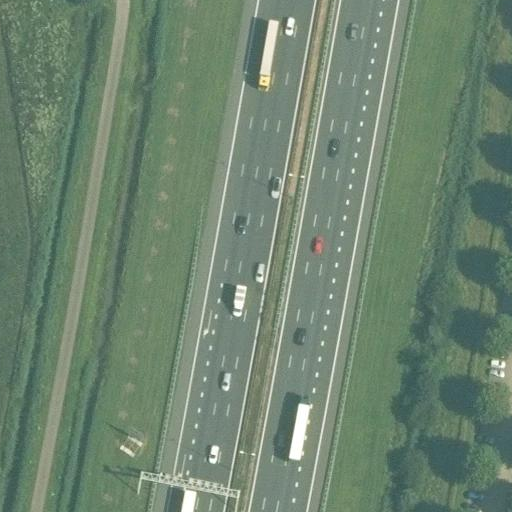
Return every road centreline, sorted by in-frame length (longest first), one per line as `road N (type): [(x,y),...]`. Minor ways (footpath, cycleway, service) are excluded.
road 1 (motorway): [(260,511),(356,0)]
road 2 (motorway): [(286,0),(194,511)]
road 3 (unclassified): [(44,511),(133,0)]
